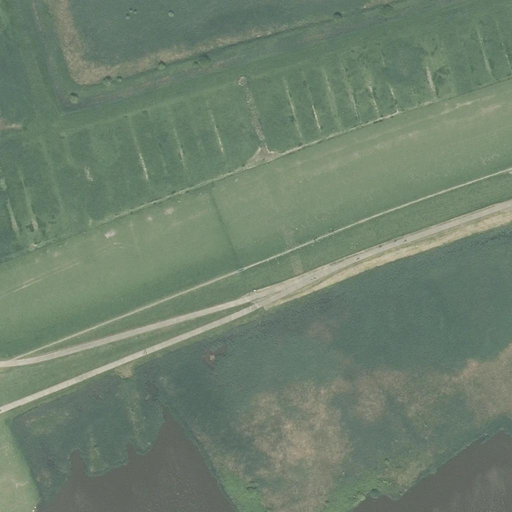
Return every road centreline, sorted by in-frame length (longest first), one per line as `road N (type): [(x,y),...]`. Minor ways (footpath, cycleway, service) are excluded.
road 1 (track): [(0,400),(254,299),(359,248),(511,195)]
road 2 (track): [(304,273),(0,356)]
